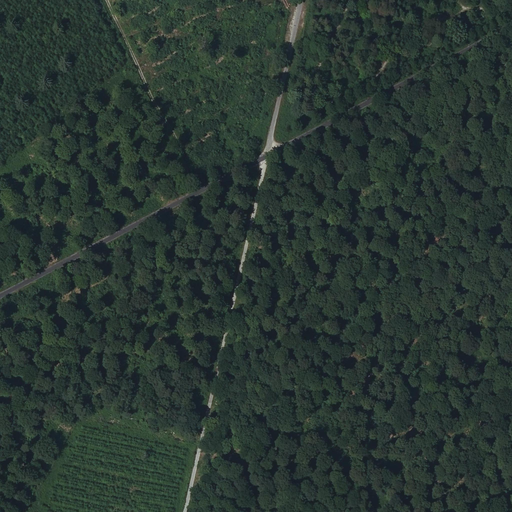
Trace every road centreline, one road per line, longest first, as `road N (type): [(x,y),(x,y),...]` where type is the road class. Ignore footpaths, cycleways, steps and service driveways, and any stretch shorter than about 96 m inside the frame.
road 1 (unclassified): [(511,27),(0,296)]
road 2 (track): [(302,0),(185,511)]
road 3 (track): [(106,0),(203,189)]
